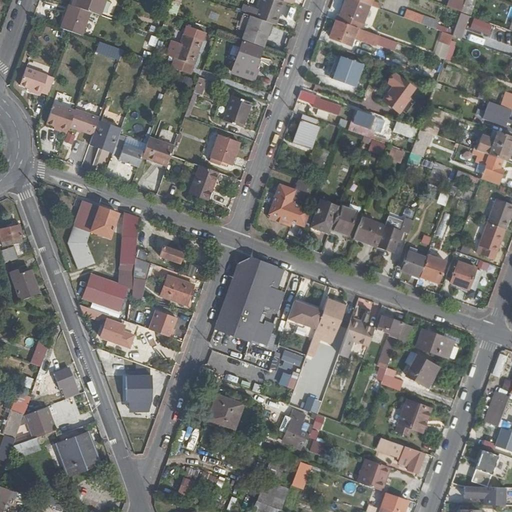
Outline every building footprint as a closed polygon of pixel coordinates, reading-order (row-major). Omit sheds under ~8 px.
[(74,0),(73,5),(80,7),(89,10),(99,14),(104,0),(74,0)] [(178,12),(180,0),(172,0),(170,10),(178,12)] [(271,23),(276,25),(284,2),(278,0),(260,0),(254,17),(271,23)] [(371,5),(356,0),(346,0),(343,10),(339,21),(362,29),(371,5)] [(356,0),(371,5),(379,8),(380,3),(372,0),(356,0)] [(461,0),(450,0),(448,7),(462,12),(466,1),(461,0)] [(61,27),(69,30),(80,34),(89,10),(80,7),(73,5),(70,4),(61,27)] [(406,11),(403,17),(435,29),(437,22),(406,11)] [(452,36),(462,39),(469,16),(460,13),(452,36)] [(242,40),(263,47),(271,23),(254,17),(250,16),(242,40)] [(30,24),(41,27),(43,21),(33,17),(30,24)] [(362,29),(339,21),(334,38),(351,44),(354,36),(378,45),(381,36),(362,29)] [(433,56),(439,58),(435,71),(440,72),(444,59),(449,61),(456,37),(440,32),(433,56)] [(203,41),(184,34),(175,58),(194,65),(203,41)] [(151,35),(148,45),(155,47),(158,37),(151,35)] [(263,49),(244,42),(233,73),(240,76),(241,73),(255,78),(258,69),(256,68),(260,57),(263,49)] [(340,56),(334,72),(357,80),(363,64),(340,56)] [(40,93),(46,95),(53,77),(24,67),(18,84),(28,88),(40,93)] [(357,80),(334,72),(332,78),(355,87),(357,80)] [(394,87),(390,92),(410,99),(411,98),(409,97),(415,88),(396,75),(390,84),(394,87)] [(201,94),(206,79),(199,76),(194,91),(201,94)] [(437,83),(430,80),(422,104),(429,106),(437,83)] [(39,97),(40,93),(28,88),(27,92),(39,97)] [(318,96),(301,90),(299,98),(315,104),(315,106),(339,114),(342,105),(317,97),(318,96)] [(410,99),(390,92),(384,102),(399,113),(410,99)] [(252,102),(232,95),(223,120),(243,127),(252,102)] [(511,109),(504,107),(490,102),(483,119),(506,127),(508,122),(511,123),(511,109)] [(60,131),(67,133),(69,127),(74,111),(55,103),(48,123),(56,127),(61,128),(60,131)] [(69,127),(93,135),(98,120),(99,118),(75,110),(74,111),(69,127)] [(372,115),(361,111),(356,123),(368,127),(372,115)] [(318,119),(304,114),(294,143),(312,150),(320,127),(316,126),(318,119)] [(90,144),(114,152),(118,139),(122,128),(98,120),(93,135),(90,144)] [(421,130),(397,121),(389,144),(406,151),(413,153),(421,130)] [(493,129),(489,139),(511,146),(511,143),(511,136),(510,135),(493,129)] [(375,139),(385,143),(387,137),(377,134),(375,139)] [(240,143),(220,136),(212,158),(232,165),(240,143)] [(472,146),(471,148),(489,154),(505,160),(507,157),(511,146),(489,139),(480,136),(476,147),(472,146)] [(154,139),(149,137),(144,152),(142,157),(147,158),(154,139)] [(139,166),(142,157),(144,152),(125,145),(126,142),(118,139),(114,152),(113,154),(121,157),(120,159),(139,166)] [(171,155),(174,147),(154,139),(147,158),(167,166),(171,155)] [(386,151),(389,144),(385,143),(375,139),(372,146),(386,151)] [(406,151),(389,144),(386,151),(404,157),(406,151)] [(330,161),(333,152),(316,147),(313,155),(330,161)] [(505,160),(489,154),(485,164),(487,164),(485,171),(503,178),(506,170),(502,169),(505,160)] [(215,183),(219,172),(194,164),(191,170),(197,173),(190,193),(210,201),(214,192),(215,192),(215,190),(210,188),(212,182),(215,183)] [(468,182),(471,174),(460,170),(456,178),(468,182)] [(310,181),(300,178),(296,190),(281,184),(270,214),(306,227),(312,211),(301,207),(310,181)] [(448,197),(439,194),(436,204),(445,207),(448,197)] [(497,198),(488,223),(493,224),(502,199),(497,198)] [(493,224),(506,229),(511,212),(511,203),(502,199),(493,224)] [(92,229),(100,205),(84,200),(75,223),(92,229)] [(323,229),(331,232),(332,229),(339,208),(323,202),(313,229),(322,232),(323,229)] [(119,213),(100,205),(92,229),(111,236),(119,213)] [(339,208),(332,229),(349,235),(359,211),(341,205),(339,208)] [(136,245),(139,216),(126,212),(122,266),(135,267),(136,256),(136,245)] [(362,219),(355,239),(379,247),(386,228),(362,219)] [(386,228),(379,247),(395,253),(398,243),(402,244),(406,233),(409,235),(414,222),(407,219),(403,232),(386,227),(386,228)] [(88,241),(92,229),(75,223),(68,241),(79,269),(96,263),(88,241)] [(493,224),(488,223),(481,245),(485,246),(493,224)] [(485,246),(482,255),(489,257),(492,240),(503,239),(506,229),(493,224),(485,246)] [(0,229),(2,239),(22,235),(20,225),(0,229)] [(22,235),(2,239),(4,245),(23,241),(22,235)] [(136,256),(145,259),(149,249),(136,245),(136,256)] [(180,261),(183,252),(165,245),(161,255),(180,261)] [(8,263),(21,258),(16,246),(4,250),(8,263)] [(411,275),(420,279),(421,278),(427,260),(410,254),(404,268),(413,272),(411,275)] [(145,277),(152,262),(145,259),(136,256),(135,267),(134,273),(145,277)] [(266,304),(269,305),(275,291),(271,289),(280,267),(253,257),(240,261),(223,312),(257,323),(259,323),(266,304)] [(427,260),(421,278),(437,284),(445,263),(428,257),(427,260)] [(476,268),(487,271),(489,263),(478,261),(476,268)] [(187,275),(195,277),(197,266),(189,264),(187,275)] [(452,285),(469,291),(476,271),(459,264),(452,285)] [(133,289),(134,273),(135,267),(122,266),(121,285),(128,287),(133,289)] [(277,289),(284,268),(280,267),(271,289),(275,291),(269,305),(278,308),(284,292),(277,289)] [(22,275),(20,271),(12,273),(22,300),(38,294),(35,286),(37,285),(31,271),(22,275)] [(120,310),(128,287),(121,285),(92,274),(84,298),(120,310)] [(195,284),(175,278),(172,286),(166,283),(161,294),(187,304),(195,284)] [(348,305),(329,298),(308,354),(314,356),(321,338),(334,343),(348,305)] [(317,328),(324,310),(296,300),(290,318),(317,328)] [(83,307),(81,315),(95,318),(97,310),(83,307)] [(352,320),(366,325),(372,309),(368,308),(364,320),(354,316),(352,320)] [(266,325),(259,323),(257,323),(223,312),(217,328),(252,341),(254,338),(268,344),(276,324),(268,321),(266,325)] [(130,321),(176,338),(179,329),(184,330),(189,319),(179,315),(174,327),(142,315),(141,317),(131,313),(130,321)] [(396,345),(405,323),(384,315),(380,326),(393,330),(380,363),(383,365),(377,380),(384,382),(389,368),(396,345)] [(124,325),(108,319),(102,336),(132,347),(137,335),(123,330),(124,325)] [(370,346),(376,328),(366,325),(352,320),(346,337),(370,346)] [(416,327),(408,324),(402,341),(410,343),(416,327)] [(451,358),(456,344),(445,339),(446,336),(425,328),(419,346),(451,358)] [(46,358),(51,344),(39,339),(31,363),(43,367),(46,358)] [(280,362),(298,369),(303,356),(285,349),(280,362)] [(499,377),(507,355),(499,352),(491,374),(499,377)] [(430,387),(442,366),(420,354),(408,375),(430,387)] [(51,360),(46,358),(43,367),(34,391),(33,394),(37,395),(44,374),(46,375),(51,360)] [(67,399),(80,395),(70,367),(46,377),(51,391),(63,387),(67,399)] [(389,368),(384,382),(383,384),(402,391),(405,381),(395,377),(397,371),(389,368)] [(298,374),(283,370),(279,384),(294,389),(298,374)] [(153,374),(127,375),(128,400),(154,399),(153,374)] [(26,376),(23,386),(30,387),(33,378),(26,376)] [(501,388),(510,391),(511,382),(511,380),(504,378),(501,388)] [(487,411),(483,421),(498,427),(510,393),(498,389),(490,412),(487,411)] [(246,405),(219,395),(210,418),(238,429),(246,405)] [(304,408),(317,412),(321,399),(307,396),(304,408)] [(26,414),(30,403),(18,399),(14,409),(26,414)] [(409,400),(400,422),(414,428),(425,431),(433,409),(409,400)] [(33,435),(55,427),(48,407),(26,415),(29,423),(33,435)] [(5,434),(17,438),(22,425),(26,414),(14,409),(5,434)] [(306,440),(308,443),(310,437),(314,427),(304,422),(307,415),(293,409),(290,416),(287,415),(280,430),(288,433),(284,442),(301,450),(306,440)] [(414,428),(400,422),(398,429),(411,434),(414,428)] [(34,439),(57,430),(55,427),(33,435),(34,439)] [(511,431),(504,429),(497,446),(511,451),(511,431)] [(88,430),(74,435),(78,445),(91,440),(88,430)] [(258,431),(253,443),(262,447),(266,434),(258,431)] [(0,458),(6,460),(14,438),(4,434),(0,445),(0,458)] [(78,445),(74,435),(56,442),(65,467),(74,464),(78,473),(101,464),(91,440),(78,445)] [(420,474),(428,453),(383,437),(381,445),(404,454),(403,456),(405,457),(403,463),(412,466),(410,471),(420,474)] [(35,442),(34,439),(28,441),(21,444),(16,446),(19,453),(41,444),(40,440),(35,442)] [(309,451),(322,456),(326,444),(314,439),(309,451)] [(487,487),(498,456),(482,450),(471,481),(487,487)] [(369,459),(361,483),(379,489),(384,491),(393,468),(369,459)] [(192,495),(194,489),(196,483),(187,479),(183,492),(192,495)] [(254,511),(281,511),(285,485),(259,482),(254,511)] [(379,489),(361,483),(360,485),(363,486),(361,492),(376,498),(379,489)] [(4,511),(13,490),(0,485),(0,486),(0,511),(2,511),(4,511)] [(464,487),(464,498),(484,498),(484,505),(504,505),(505,488),(487,487),(464,487)] [(200,491),(194,489),(192,495),(198,498),(200,491)] [(380,501),(384,491),(379,489),(376,498),(375,500),(380,501)] [(382,505),(379,511),(403,511),(407,502),(388,502),(386,507),(382,505)]
